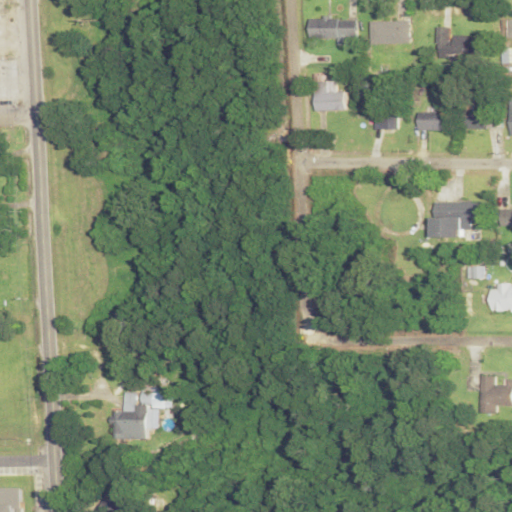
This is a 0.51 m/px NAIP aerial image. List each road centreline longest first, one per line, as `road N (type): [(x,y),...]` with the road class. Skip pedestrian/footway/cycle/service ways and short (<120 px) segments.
road 1 (residential): [(511,337),(340,336),(312,325),(292,0)]
road 2 (secondary): [(59,511),(33,0)]
road 3 (residential): [(511,156),(301,156)]
